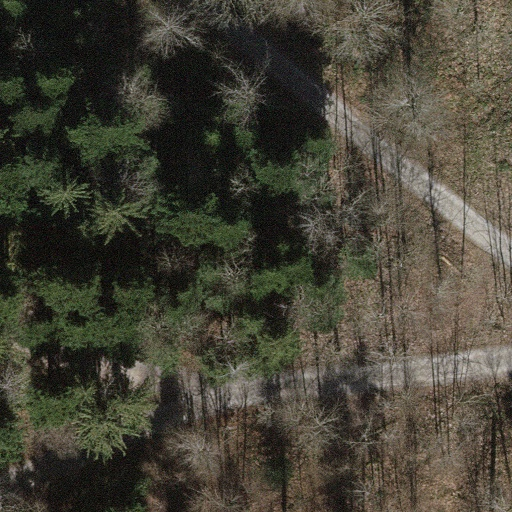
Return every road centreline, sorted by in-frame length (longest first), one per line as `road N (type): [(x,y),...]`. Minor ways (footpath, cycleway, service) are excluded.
road 1 (track): [(0,325),(214,385),(386,378),(511,361)]
road 2 (track): [(511,247),(182,0)]
road 3 (track): [(0,486),(214,385)]
